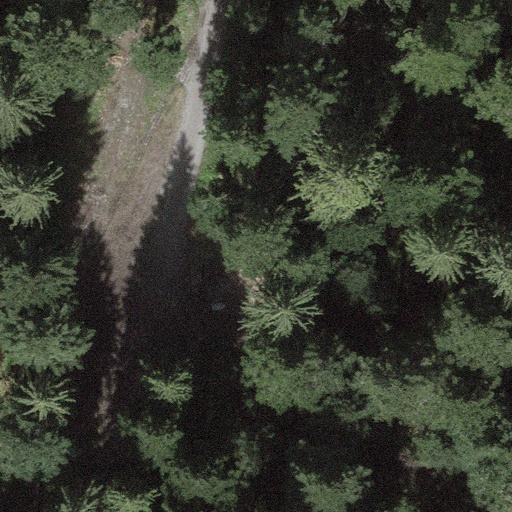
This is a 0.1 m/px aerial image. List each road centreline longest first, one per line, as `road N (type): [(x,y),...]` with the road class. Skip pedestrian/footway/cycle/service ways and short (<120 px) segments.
road 1 (track): [(136,297),(262,435),(386,501),(443,511)]
road 2 (track): [(215,0),(195,102),(136,297)]
road 3 (track): [(136,297),(58,511)]
